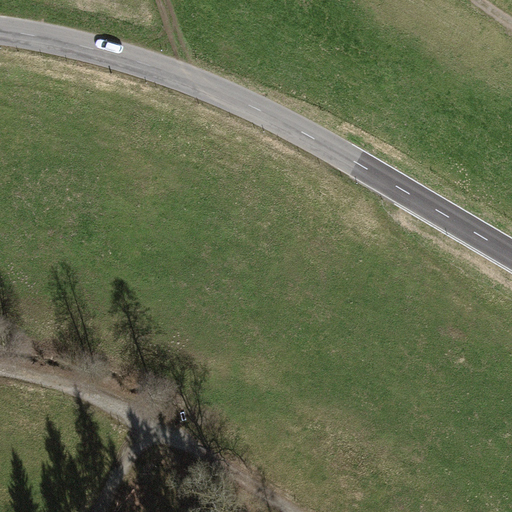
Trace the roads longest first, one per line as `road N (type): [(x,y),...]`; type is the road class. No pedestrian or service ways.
road 1 (tertiary): [(511,251),(377,172),(189,83),(0,29)]
road 2 (track): [(0,374),(143,417),(293,511)]
